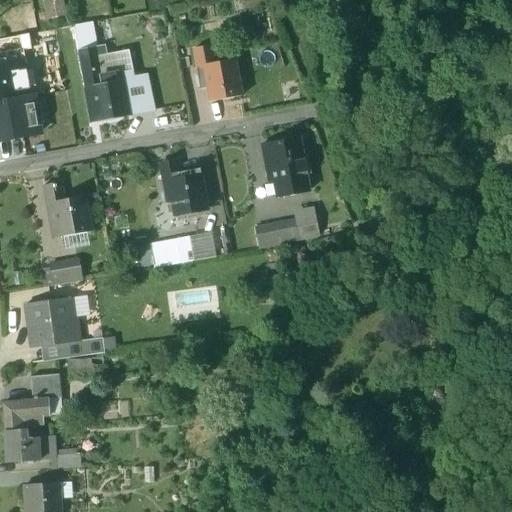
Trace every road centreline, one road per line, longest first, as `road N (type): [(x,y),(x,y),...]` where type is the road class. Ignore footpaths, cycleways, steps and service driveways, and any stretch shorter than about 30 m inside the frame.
road 1 (residential): [(0,179),(342,119)]
road 2 (track): [(295,0),(342,119)]
